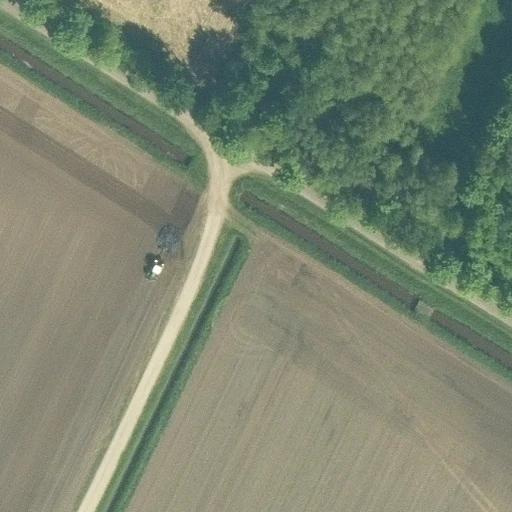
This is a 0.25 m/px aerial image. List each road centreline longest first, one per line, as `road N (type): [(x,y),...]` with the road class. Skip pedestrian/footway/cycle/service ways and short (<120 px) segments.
road 1 (unclassified): [(4,0),(511,328)]
road 2 (track): [(224,139),(202,250),(79,511)]
